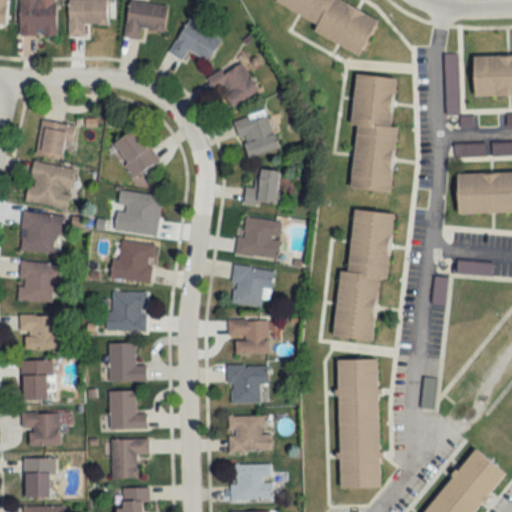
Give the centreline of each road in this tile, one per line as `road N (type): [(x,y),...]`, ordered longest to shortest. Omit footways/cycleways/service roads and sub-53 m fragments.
road 1 (residential): [(408,469),(438,154),(432,94),(441,5)]
road 2 (residential): [(186,511),(182,355),(199,180),(175,116)]
road 3 (residential): [(0,77),(116,81),(175,116)]
